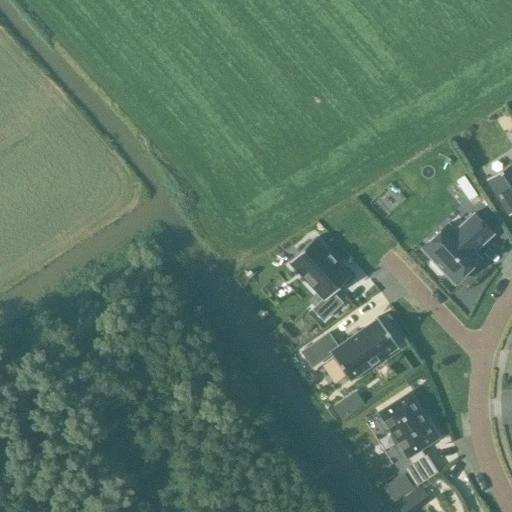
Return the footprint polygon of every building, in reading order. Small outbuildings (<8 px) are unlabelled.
[(511,162),(486,179),(509,215),(511,213),(511,162)] [(448,224),(422,249),(432,259),(430,261),(430,266),(438,274),(442,275),(444,273),(454,284),(481,259),(474,252),(493,234),(474,213),(455,231),(448,224)] [(350,277),(314,238),(288,263),(323,300),(313,309),(323,320),(341,303),(332,294),(350,277)] [(345,328),(388,304),(382,292),(338,316),(345,328)] [(337,347),(328,334),(301,352),(312,367),(330,355),(349,383),(351,382),(350,381),(396,349),(397,350),(398,349),(377,318),(375,319),(376,320),(337,347)] [(338,419),(366,404),(358,389),(330,403),(338,419)] [(437,439),(408,393),(378,413),(407,458),(408,457),(412,464),(406,468),(416,485),(436,472),(425,456),(424,457),(419,450),(437,439)]
